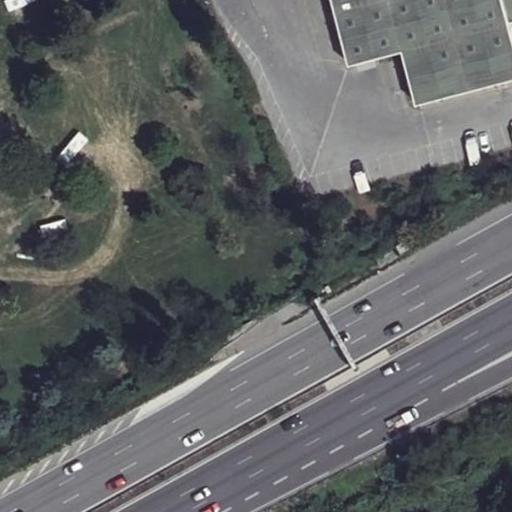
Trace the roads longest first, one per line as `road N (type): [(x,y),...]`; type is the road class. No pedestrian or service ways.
road 1 (motorway): [(511,242),(23,511)]
road 2 (motorway): [(167,511),(426,366)]
